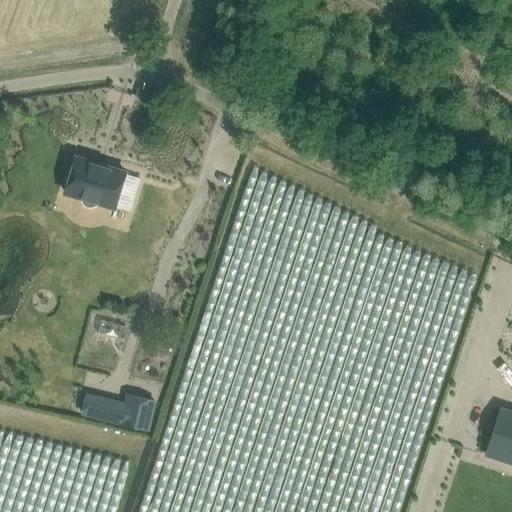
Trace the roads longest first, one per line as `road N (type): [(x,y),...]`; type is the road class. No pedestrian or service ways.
road 1 (unclassified): [(511,239),(159,75)]
road 2 (unclassified): [(159,75),(112,71),(0,88)]
